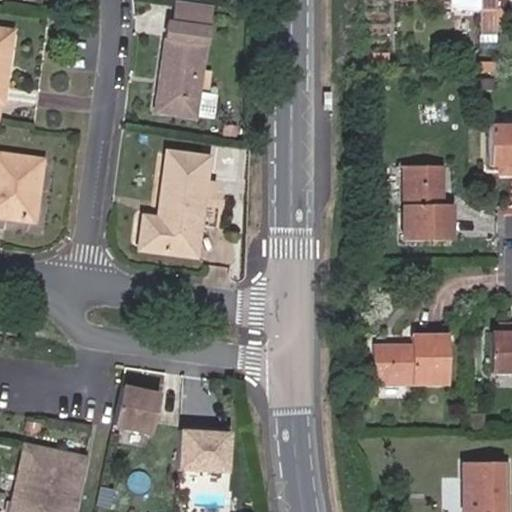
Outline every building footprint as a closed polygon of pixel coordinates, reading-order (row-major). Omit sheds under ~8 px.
[(496,32),(496,7),(495,0),(478,0),(479,7),(479,32),(496,32)] [(157,110),(193,115),(209,5),(175,1),(172,22),(166,21),(160,67),(163,68),(157,110)] [(511,164),(511,126),(489,126),(489,165),(496,165),(511,164)] [(142,216),(137,247),(192,255),(197,225),(214,227),(217,202),(213,201),(215,182),(203,181),(207,157),(166,151),(155,218),(142,216)] [(0,215),(32,220),(41,158),(0,152),(0,215)] [(511,164),(496,165),(496,174),(511,173),(511,164)] [(441,205),(440,167),(401,168),(401,240),(451,239),(451,205),(441,205)] [(490,372),(511,371),(511,333),(490,333),(490,372)] [(372,383),(445,384),(445,335),(409,335),(409,346),(372,346),(372,383)] [(113,427),(151,435),(159,396),(122,388),(113,427)] [(177,471),(226,474),(229,434),(179,431),(177,471)] [(75,511),(87,458),(25,446),(11,511),(75,511)] [(500,511),(502,462),(462,462),(461,511),(500,511)]
